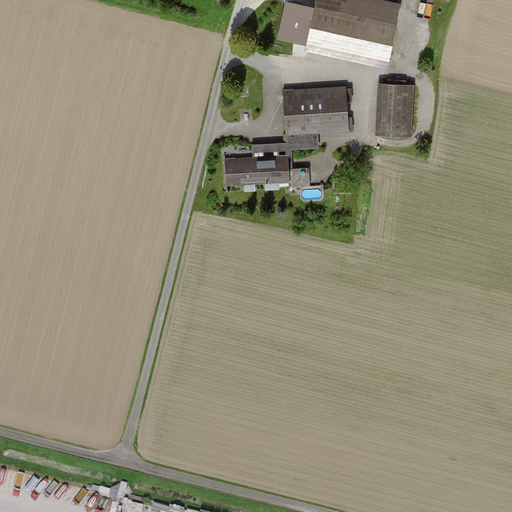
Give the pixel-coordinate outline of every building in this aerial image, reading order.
[(372,0),(321,0),(311,46),(383,61),(395,5),(372,0)] [(413,85),(379,84),(378,133),(412,134),(413,85)] [(346,86),(284,90),(287,135),(319,133),(349,131),(346,86)] [(287,142),(252,144),(253,151),(289,149),(320,147),(319,133),(287,135),(287,142)] [(289,149),(253,151),(253,159),(226,160),(227,184),(290,181),(290,169),(289,149)] [(309,168),(290,169),(290,181),(291,187),(310,186),(309,168)]
